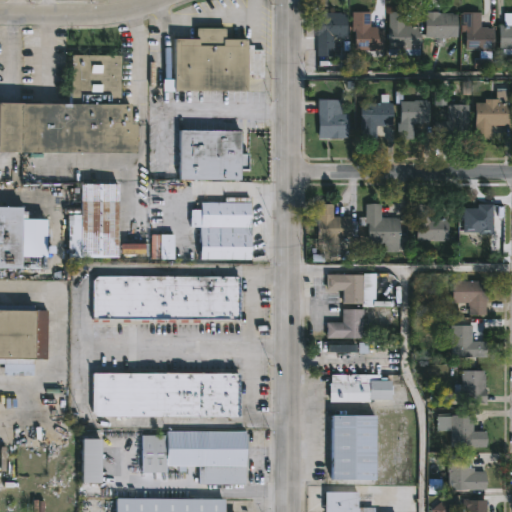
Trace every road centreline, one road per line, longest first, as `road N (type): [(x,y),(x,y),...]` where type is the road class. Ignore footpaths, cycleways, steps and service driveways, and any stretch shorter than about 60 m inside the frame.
road 1 (tertiary): [(290,511),(290,0)]
road 2 (residential): [(290,173),(511,172)]
road 3 (residential): [(0,14),(88,16),(159,0)]
